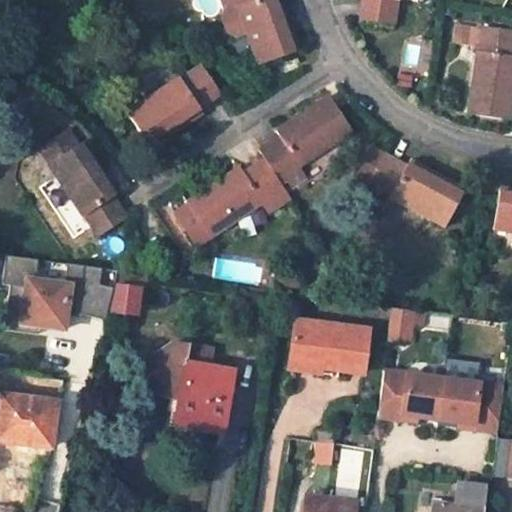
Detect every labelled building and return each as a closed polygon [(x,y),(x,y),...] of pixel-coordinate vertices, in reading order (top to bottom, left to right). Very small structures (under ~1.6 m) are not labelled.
[(224,0),(227,9),(236,5),(258,64),(298,49),(279,0),(224,0)] [(363,0),(361,18),(394,24),(397,0),(363,0)] [(483,28),(473,26),(470,45),(480,47),(483,28)] [(511,30),(483,27),(483,28),(480,47),(480,50),(478,50),(469,114),(511,119),(511,109),(511,30)] [(179,76),(127,111),(151,147),(203,112),(200,107),(220,94),(201,65),(181,79),(179,76)] [(352,130),(328,96),(277,130),(279,135),(258,149),(264,158),(278,179),(284,176),(290,185),(307,175),(300,165),(352,130)] [(77,146),(68,133),(42,150),(51,163),(77,146)] [(51,163),(48,165),(82,217),(84,216),(97,237),(126,218),(112,196),(118,192),(84,141),(77,146),(51,163)] [(445,225),(465,188),(410,158),(406,165),(385,153),(368,183),(391,194),(389,196),(445,225)] [(240,166),(187,202),(210,236),(263,201),(262,200),(283,186),(278,179),(264,158),(243,172),(240,166)] [(511,188),(500,186),(493,228),(511,230),(511,188)] [(100,269),(4,257),(0,277),(0,282),(9,285),(4,324),(66,330),(68,313),(103,320),(100,269)] [(145,276),(123,273),(119,285),(131,286),(145,287),(145,276)] [(119,285),(115,301),(128,304),(131,286),(119,285)] [(407,340),(411,309),(391,306),(387,337),(407,340)] [(368,330),(295,320),(290,356),(322,361),(321,366),(363,372),(368,330)] [(222,435),(234,370),(208,366),(211,350),(186,345),(177,352),(171,343),(152,356),(149,379),(160,396),(178,399),(175,419),(204,424),(203,432),(222,435)] [(289,367),(320,372),(321,366),(322,361),(290,356),(289,367)] [(438,417),(444,376),(383,368),(377,414),(402,417),(403,412),(438,417)] [(497,430),(504,385),(444,376),(438,417),(474,422),(473,427),(497,430)] [(55,403),(0,394),(0,438),(49,446),(55,403)] [(508,480),(511,450),(511,440),(496,439),(491,477),(508,480)] [(480,511),(484,485),(460,482),(458,495),(451,494),(450,499),(443,498),(443,504),(434,503),(432,511),(480,511)] [(352,511),(354,502),(306,495),(303,511),(352,511)]
